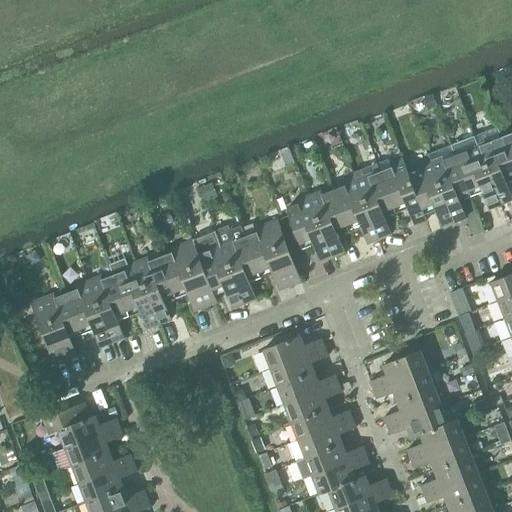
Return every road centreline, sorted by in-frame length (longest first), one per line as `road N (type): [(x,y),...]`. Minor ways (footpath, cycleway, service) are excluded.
road 1 (residential): [(64,394),(338,289)]
road 2 (residential): [(338,289),(437,249),(463,255),(511,235)]
